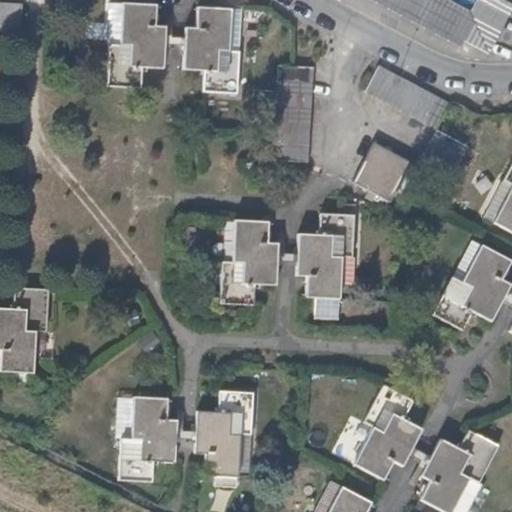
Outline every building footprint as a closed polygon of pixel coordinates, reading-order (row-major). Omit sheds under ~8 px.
[(51,0),(52,7),(81,9),(80,0),(51,0)] [(162,52),(163,40),(163,29),(154,29),(155,0),(123,0),(124,7),(120,7),(119,48),(108,48),(106,90),(139,91),(139,70),(162,71),(162,52)] [(489,54),(511,7),(511,5),(502,0),(475,0),(468,13),(443,0),(368,0),(458,47),(461,41),(489,54)] [(20,5),(0,4),(0,34),(19,35),(20,5)] [(119,48),(120,7),(107,7),(105,49),(108,48),(119,48)] [(228,55),(229,12),(195,11),(194,31),(183,31),(182,41),(182,52),(181,72),(201,73),(201,94),(236,96),(238,55),(228,55)] [(240,12),(229,12),(228,55),(238,55),(240,12)] [(182,52),(182,41),(163,40),(162,52),(182,52)] [(311,71),(276,69),(272,162),(307,165),(311,71)] [(363,97),(435,133),(449,106),(377,69),(363,97)] [(466,150),(435,133),(417,168),(449,185),(466,150)] [(402,179),(409,165),(372,146),(352,185),(389,204),(393,194),(399,197),(407,182),(402,179)] [(511,159),(500,183),(510,188),(491,226),(511,236),(511,159)] [(295,257),(295,270),(294,278),(305,278),(304,300),(337,302),(339,261),(350,261),(352,218),(317,217),(316,239),(296,237),(295,257)] [(274,288),(275,268),(275,256),(275,246),(264,246),(264,225),(231,224),(229,265),(218,265),(216,308),(251,309),(252,287),(274,288)] [(489,324),(499,305),(504,297),(508,288),(499,283),(508,264),(468,243),(431,318),(460,333),(469,314),(489,324)] [(275,268),(295,270),(295,257),(275,256),(275,268)] [(0,374),(30,376),(33,335),(43,335),(46,290),(11,289),(10,312),(0,311),(0,374)] [(499,305),(511,312),(511,301),(504,297),(499,305)] [(400,471),(405,461),(410,452),(419,434),(401,424),(412,405),(380,388),(360,425),(370,430),(351,466),(381,483),(389,466),(400,471)] [(192,435),(191,447),(191,456),(202,457),(201,478),(235,480),(238,439),(247,440),(251,397),(216,394),(215,415),(194,413),(192,435)] [(172,466),(173,445),(174,434),(174,424),(163,423),(165,402),(131,400),(127,443),(116,442),(114,484),(149,486),(150,465),(172,466)] [(428,460),(423,470),(417,480),(426,484),(417,502),(434,511),(450,511),(466,482),(476,487),(495,449),(465,433),(455,453),(437,443),(428,460)] [(173,445),(191,447),(192,435),(174,434),(173,445)] [(405,461),(423,470),(428,460),(410,452),(405,461)] [(365,511),(369,506),(338,491),(326,511),(365,511)]
